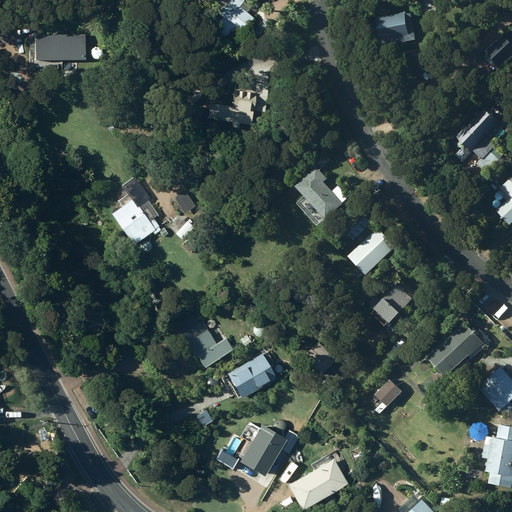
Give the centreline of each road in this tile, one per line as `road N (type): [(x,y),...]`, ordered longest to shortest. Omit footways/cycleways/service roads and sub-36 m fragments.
road 1 (unclassified): [(511,291),(421,213),(397,181),(344,89),(319,0)]
road 2 (tertiary): [(0,287),(99,477),(131,511)]
